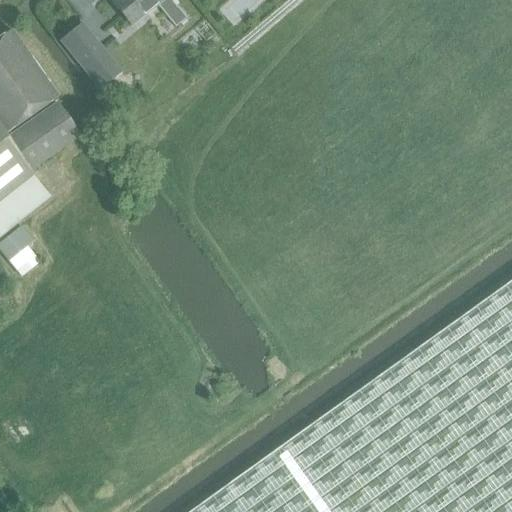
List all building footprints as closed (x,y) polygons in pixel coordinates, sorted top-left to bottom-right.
[(111,0),(134,27),(159,6),(178,29),(190,19),(173,0),(111,0)] [(81,24),(60,42),(99,91),(121,74),(81,24)] [(0,239),(49,200),(28,175),(32,172),(53,157),(80,139),(58,107),(11,141),(6,134),(57,99),(12,34),(0,42),(0,239)] [(0,245),(0,253),(8,264),(34,243),(22,228),(0,245)] [(511,511),(511,284),(195,511),(511,511)]
